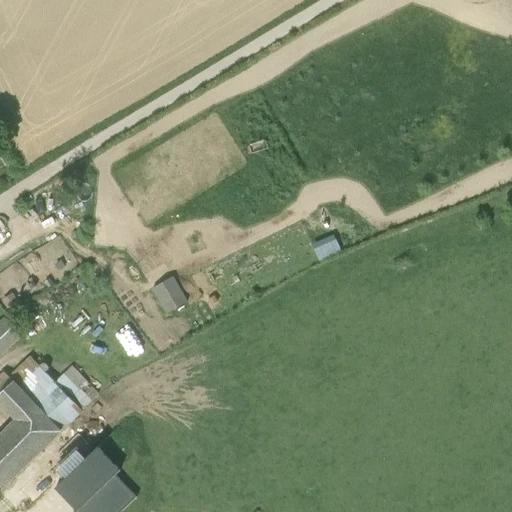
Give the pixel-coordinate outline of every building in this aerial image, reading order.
[(334,235),(312,245),(320,261),(342,251),(334,235)] [(171,309),(192,297),(177,272),(156,284),(171,309)] [(0,320),(0,359),(23,337),(3,317),(0,320)] [(0,402),(16,421),(0,436),(0,487),(1,489),(82,410),(100,394),(73,366),(56,382),(30,356),(9,376),(5,371),(0,374),(0,402)] [(76,509),(79,511),(120,511),(141,492),(117,468),(116,469),(100,453),(66,487),(73,494),(87,480),(89,482),(86,485),(93,492),(76,509)]
